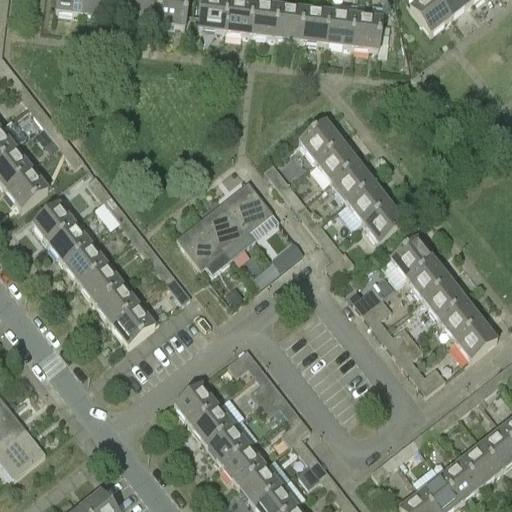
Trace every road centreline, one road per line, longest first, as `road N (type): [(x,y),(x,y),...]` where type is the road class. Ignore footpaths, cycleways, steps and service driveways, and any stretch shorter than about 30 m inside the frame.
road 1 (residential): [(248,327),(349,450),(381,456),(420,425),(309,284)]
road 2 (residential): [(100,433),(248,327)]
road 3 (residential): [(100,433),(0,303)]
